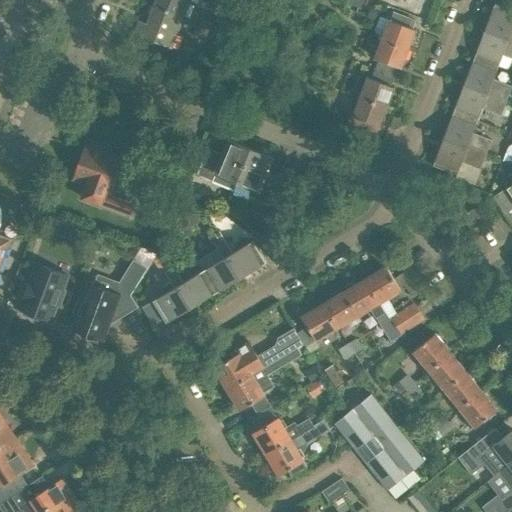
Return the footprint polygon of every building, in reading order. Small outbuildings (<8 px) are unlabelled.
[(157,0),(155,5),(184,16),(190,0),(157,0)] [(511,41),(511,9),(495,3),(484,31),(511,41)] [(148,23),(140,20),(135,32),(173,46),(184,16),(155,5),(148,23)] [(376,21),(380,10),(371,7),(367,17),(376,21)] [(414,18),(394,10),(392,18),(391,17),(383,37),(410,46),(417,27),(411,25),(414,18)] [(198,26),(195,32),(198,37),(204,40),(208,29),(198,26)] [(511,58),(511,41),(484,31),(474,58),(499,67),(503,55),(511,58)] [(403,66),(410,46),(383,37),(376,56),(381,58),(377,67),(394,73),(397,64),(403,66)] [(506,101),(511,86),(494,79),(499,67),(474,58),(464,84),(506,101)] [(365,74),(368,66),(362,64),(359,72),(365,74)] [(390,83),(394,73),(377,67),(374,77),(369,75),(362,94),(389,105),(396,85),(390,83)] [(501,115),(506,101),(464,84),(454,111),(478,120),(482,108),(501,115)] [(375,122),(376,122),(381,124),(389,105),(362,94),(355,113),(353,112),(349,125),(371,133),(375,122)] [(486,154),(491,140),(473,133),(478,120),(454,111),(444,138),(486,154)] [(335,113),(331,123),(332,124),(340,127),(344,117),(335,113)] [(163,145),(168,132),(162,130),(163,128),(146,122),(137,147),(153,154),(157,143),(163,145)] [(107,152),(109,144),(94,138),(91,146),(87,145),(74,179),(88,184),(84,197),(132,214),(149,167),(107,152)] [(480,169),(486,154),(444,138),(433,166),(457,175),(462,162),(480,169)] [(237,182),(250,149),(229,140),(223,154),(208,148),(197,175),(234,190),(237,182)] [(270,205),(281,178),(266,172),(272,158),(250,149),(237,182),(234,190),(232,195),(248,201),(250,197),(270,205)] [(471,226),(483,218),(476,207),(464,215),(471,226)] [(47,219),(42,231),(55,236),(60,224),(47,219)] [(223,258),(219,250),(227,245),(219,232),(215,234),(219,240),(214,243),(218,248),(197,261),(203,270),(203,271),(216,292),(240,277),(228,256),(223,258)] [(214,233),(208,237),(213,244),(214,243),(219,241),(214,233)] [(0,271),(11,239),(0,235),(0,271)] [(252,241),(248,237),(243,237),(236,242),(234,246),(236,251),(232,253),(227,245),(219,250),(223,258),(228,256),(240,277),(266,262),(252,241)] [(78,313),(73,328),(83,332),(82,336),(97,342),(99,338),(103,339),(108,325),(113,311),(124,315),(138,306),(131,295),(147,269),(134,260),(120,282),(114,292),(94,285),(89,283),(84,297),(80,296),(74,311),(78,313)] [(24,301),(21,308),(24,310),(23,314),(38,320),(39,315),(50,319),(56,304),(60,305),(66,290),(62,288),(67,274),(38,263),(32,279),(31,278),(23,300),(24,301)] [(403,289),(389,264),(375,272),(376,274),(368,278),(382,301),(390,296),(389,294),(400,288),(401,290),(403,289)] [(169,279),(177,275),(173,267),(165,272),(169,279)] [(216,292),(203,271),(182,283),(177,275),(169,279),(171,282),(174,288),(179,285),(192,306),(216,292)] [(382,301),(368,278),(359,284),(358,282),(346,289),(359,312),(369,306),(376,317),(386,311),(380,302),(382,301)] [(174,288),(171,282),(162,287),(161,285),(149,293),(153,300),(143,306),(153,324),(164,317),(166,322),(192,306),(179,285),(174,288)] [(339,325),(348,320),(347,319),(359,312),(346,289),(333,296),(333,298),(325,303),(339,325)] [(402,334),(425,319),(414,302),(391,316),(402,334)] [(330,330),(339,325),(325,303),(318,307),(317,306),(304,314),(317,337),(328,330),(329,329),(330,330)] [(391,342),(402,334),(391,316),(379,324),(391,342)] [(239,352),(216,366),(229,387),(253,372),(263,366),(297,346),(304,342),(295,326),(279,336),(276,344),(258,354),(249,340),(236,348),(239,352)] [(450,352),(444,345),(446,343),(437,331),(414,349),(416,351),(418,349),(425,359),(424,360),(430,368),(450,352)] [(355,352),(364,346),(359,338),(350,344),(355,352)] [(346,358),(355,352),(350,344),(341,350),(346,358)] [(253,372),(229,387),(241,408),(252,402),(255,405),(260,402),(258,398),(265,394),(264,391),(275,384),(268,373),(301,353),(297,346),(263,366),(253,372)] [(456,360),(450,352),(430,368),(436,376),(438,375),(447,385),(467,369),(458,358),(456,360)] [(311,382),(323,375),(317,364),(305,370),(311,382)] [(460,406),(480,390),(474,383),(476,381),(467,369),(447,385),(455,397),(454,398),(460,406)] [(400,392),(414,381),(408,373),(394,385),(400,392)] [(313,398),(330,387),(323,376),(306,388),(313,398)] [(412,399),(422,390),(414,381),(400,392),(407,402),(412,398),(412,399)] [(485,396),(480,390),(460,406),(466,414),(468,413),(476,423),(474,424),(475,426),(498,408),(487,394),(485,396)] [(381,440),(398,426),(372,393),(337,420),(353,440),(371,427),(381,440)] [(0,446),(16,436),(0,412),(0,446)] [(437,429),(446,421),(440,414),(431,421),(437,429)] [(279,416),(255,430),(267,451),(301,431),(313,424),(309,417),(297,424),(295,422),(286,427),(279,416)] [(301,431),(267,451),(280,472),(287,468),(292,475),(307,466),(303,459),(304,458),(303,457),(308,444),(307,443),(330,429),(324,419),(313,425),(313,424),(301,431)] [(445,439),(454,431),(446,421),(437,429),(445,439)] [(425,459),(398,426),(381,440),(391,453),(374,466),(390,487),(425,459)] [(511,459),(511,429),(494,444),(488,436),(462,456),(469,465),(484,453),(490,460),(500,452),(508,463),(511,459)] [(0,446),(0,502),(1,503),(21,489),(28,485),(20,474),(35,464),(16,436),(0,446)] [(511,459),(508,463),(499,470),(511,486),(511,459)] [(330,501),(342,493),(349,488),(342,476),(322,489),(330,501)] [(21,489),(1,503),(7,511),(9,511),(20,505),(25,511),(71,511),(82,505),(63,478),(38,494),(31,483),(28,485),(21,489)] [(433,511),(415,489),(408,495),(420,511),(433,511)] [(507,511),(511,508),(511,490),(486,511),(507,511)]
